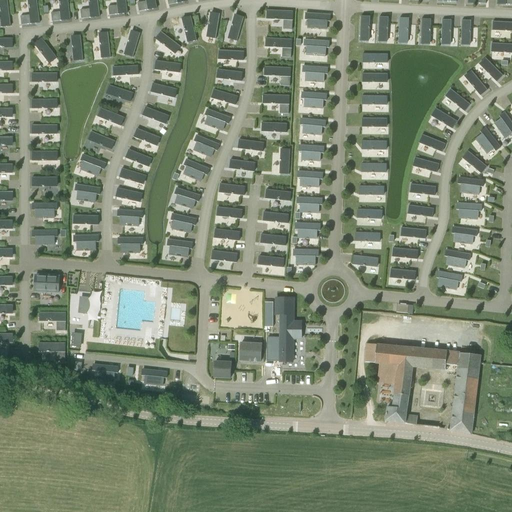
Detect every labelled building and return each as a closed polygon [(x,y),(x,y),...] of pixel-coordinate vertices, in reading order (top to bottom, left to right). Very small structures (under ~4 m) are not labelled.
[(2,19),(2,20),(1,20),(0,19),(0,27),(2,27),(11,26),(7,0),(7,2),(0,2),(0,5),(0,9),(0,12),(1,13),(2,19)] [(31,15),(31,16),(30,16),(21,17),(21,16),(21,17),(22,25),(31,24),(40,23),(36,0),(28,0),(29,6),(28,6),(29,9),(30,9),(31,15)] [(52,22),(61,21),(70,20),(68,0),(60,0),(60,2),(59,3),(60,6),(61,6),(62,13),(52,14),(52,13),(52,22)] [(88,0),(89,3),(90,3),(91,9),(91,10),(90,10),(81,11),(81,10),(82,19),(91,18),(100,17),(97,0),(88,0)] [(117,7),(109,8),(109,7),(110,16),(118,14),(127,13),(125,0),(117,0),(119,6),(119,7),(117,7)] [(138,3),(139,12),(148,10),(157,8),(155,0),(147,0),(148,1),(148,2),(138,4),(138,3)] [(285,21),(284,29),(283,29),(292,30),(293,21),(293,12),(267,11),(268,11),(268,19),(274,19),(274,20),(278,20),(278,19),(285,19),(285,21)] [(220,13),(219,14),(211,13),(210,22),(210,23),(210,24),(209,24),(209,26),(209,27),(209,29),(207,37),(216,38),(220,14),(220,13)] [(305,20),(309,20),(308,28),(316,29),(315,30),(319,30),(319,29),(326,30),(327,22),(330,22),(330,15),(306,14),(305,20)] [(233,26),(232,26),(231,28),(232,28),(231,31),(229,38),(237,41),(237,40),(244,17),(244,16),(243,17),(235,15),(233,24),(233,25),(233,26)] [(191,16),(190,16),(190,17),(182,19),(185,28),(185,30),(184,30),(185,32),(186,32),(187,34),(186,34),(188,42),(196,40),(197,40),(196,40),(191,16)] [(370,30),(370,28),(369,28),(369,25),(370,17),(362,17),(361,17),(360,41),(360,42),(360,41),(369,41),(369,32),(369,30),(370,30)] [(378,42),(378,43),(378,42),(387,42),(387,32),(387,31),(388,31),(388,28),(387,28),(387,26),(388,18),(379,18),(379,17),(379,18),(378,42)] [(408,19),(400,19),(400,18),(400,19),(399,43),(398,43),(398,44),(399,44),(399,43),(407,43),(408,33),(407,33),(408,32),(408,29),(408,27),(408,19)] [(420,44),(420,45),(421,44),(429,44),(429,35),(429,33),(430,33),(430,31),(429,31),(429,28),(430,28),(430,20),(422,20),(421,19),(421,20),(420,44)] [(441,45),(441,44),(450,45),(450,35),(450,33),(451,33),(451,31),(450,31),(450,29),(451,29),(451,21),(443,20),(442,20),(441,45)] [(462,21),(462,20),(462,21),(461,45),(460,45),(460,46),(461,46),(461,45),(469,45),(470,35),(469,35),(470,34),(471,31),(470,31),(470,29),(471,21),(462,21)] [(492,22),(493,22),(493,31),(502,31),(504,31),(504,32),(507,32),(507,31),(509,31),(511,31),(511,22),(493,22),(492,22)] [(132,31),(129,40),(129,41),(129,42),(128,42),(127,44),(128,44),(128,47),(127,47),(125,54),(133,57),(140,33),(141,33),(140,33),(140,34),(132,31)] [(161,32),(161,31),(160,32),(161,32),(156,39),(164,45),(165,46),(166,48),(167,47),(169,49),(175,54),(180,47),(181,47),(180,47),(161,32)] [(100,43),(101,43),(101,45),(100,45),(100,47),(101,47),(101,50),(102,58),(110,57),(111,57),(110,57),(108,32),(107,32),(108,33),(99,34),(100,43)] [(80,36),(72,36),(73,46),(74,48),(73,48),(73,50),(74,50),(74,52),(75,60),(83,60),(83,59),(81,35),(80,35),(80,36)] [(5,47),(13,47),(13,39),(0,38),(0,47),(0,48),(3,48),(3,47),(5,47)] [(41,38),(42,39),(35,44),(41,52),(41,51),(42,53),(43,55),(44,55),(45,57),(50,63),(56,58),(57,58),(56,58),(41,38),(42,38),(41,38)] [(284,49),(283,57),(282,57),(291,58),(292,49),(292,40),(266,39),(267,39),(267,47),(273,47),(273,48),(277,48),(277,47),(284,47),(284,49)] [(305,40),(304,47),(308,47),(307,55),(314,56),(314,57),(318,57),(318,56),(325,56),(326,48),(329,49),(329,42),(305,40)] [(491,43),(491,44),(492,44),(492,52),(501,53),(501,52),(503,52),(503,53),(506,53),(508,53),(511,53),(511,44),(492,44),(492,43),(491,43)] [(244,52),(219,51),(219,50),(219,51),(220,51),(219,59),(229,60),(229,59),(231,60),(233,61),(233,60),(236,60),(244,61),(244,52)] [(363,54),(363,55),(363,63),(371,63),(373,63),(373,64),(375,64),(375,63),(377,63),(387,63),(387,55),(388,55),(388,54),(387,55),(363,55),(363,54)] [(485,59),(480,65),(486,72),(487,72),(488,73),(487,74),(489,75),(490,75),(491,76),(497,82),(503,76),(485,59),(486,59),(485,58),(485,59)] [(166,72),(169,72),(169,71),(171,72),(179,73),(180,65),(181,65),(181,64),(180,64),(180,65),(156,61),(155,61),(155,62),(156,62),(155,70),(165,71),(167,71),(166,72)] [(13,63),(13,62),(0,62),(0,70),(0,71),(0,72),(2,72),(2,71),(5,71),(13,71),(13,63)] [(138,66),(113,68),(113,67),(113,68),(114,68),(114,76),(124,76),(124,75),(126,75),(126,76),(128,76),(128,75),(131,75),(139,75),(138,66)] [(290,77),(291,68),(264,67),(264,68),(266,68),(266,75),(272,76),(272,77),(276,77),(276,76),(283,76),(282,85),(281,85),(281,86),(290,86),(290,77)] [(303,67),(303,74),(306,74),(305,82),(313,82),(313,83),(316,83),(316,82),(324,83),(324,75),(327,75),(328,69),(303,67)] [(219,70),(218,79),(227,80),(227,79),(229,80),(229,81),(231,81),(231,80),(234,80),(242,82),(242,73),(243,73),(242,73),(218,70),(219,70)] [(471,72),(465,77),(471,85),(472,84),(473,86),(472,86),(474,88),(476,89),(475,90),(481,96),(487,90),(487,91),(488,90),(487,90),(471,71),(472,71),(471,71),(471,72)] [(33,82),(42,82),(44,82),(44,83),(46,83),(46,82),(49,82),(57,82),(57,74),(57,73),(56,73),(56,74),(32,74),(33,82)] [(362,74),(362,75),(363,74),(362,83),(371,83),(370,83),(373,83),(375,83),(377,83),(387,83),(387,75),(388,75),(388,74),(387,74),(387,75),(363,74),(362,74)] [(152,84),(153,84),(151,92),(161,95),(161,94),(162,95),(162,96),(164,96),(165,95),(167,96),(175,98),(177,90),(177,89),(177,90),(153,84),(152,84)] [(13,85),(0,85),(0,93),(0,94),(3,94),(2,93),(5,93),(5,94),(13,94),(13,85)] [(131,102),(133,94),(134,93),(133,93),(110,86),(109,85),(109,86),(110,86),(108,94),(117,97),(119,97),(118,98),(121,99),(121,98),(123,99),(131,102)] [(451,90),(446,97),(454,103),(455,104),(455,105),(456,106),(457,105),(459,107),(465,112),(470,105),(470,106),(471,105),(470,105),(451,90),(451,89),(450,90),(451,90)] [(213,90),(214,91),(212,99),(222,101),(223,101),(223,102),(225,103),(226,102),(228,103),(235,105),(238,97),(238,96),(238,97),(214,90),(213,90)] [(302,93),(302,100),(305,100),(304,108),(312,108),(312,109),(315,110),(315,109),(322,109),(323,101),(326,101),(327,95),(302,93)] [(289,105),(289,96),(263,95),(263,96),(265,96),(264,103),(271,104),(271,105),(274,105),(274,104),(281,104),(281,105),(281,113),(280,113),(280,114),(289,114),(289,105)] [(362,96),(362,97),(362,105),(370,105),(373,105),(373,106),(375,106),(375,105),(377,105),(386,106),(386,97),(387,97),(362,97),(362,96)] [(31,100),(31,101),(32,101),(33,109),(42,109),(42,108),(44,108),(44,109),(46,109),(46,108),(49,108),(49,109),(57,108),(56,100),(57,100),(57,99),(56,100),(32,100),(31,100)] [(168,117),(169,117),(169,116),(168,116),(146,107),(145,107),(145,108),(146,108),(143,116),(152,119),(154,119),(153,120),(156,121),(156,120),(158,121),(165,124),(168,117)] [(101,109),(102,109),(99,117),(108,121),(108,120),(109,121),(109,122),(111,123),(112,122),(114,123),(121,126),(124,118),(125,118),(124,118),(101,109),(102,109),(101,108),(101,109)] [(0,117),(2,117),(2,118),(5,118),(5,117),(12,117),(11,110),(13,110),(13,109),(0,109),(0,117)] [(435,110),(431,117),(439,122),(441,123),(441,124),(442,125),(443,124),(445,125),(445,126),(452,130),(456,123),(456,122),(435,110),(435,109),(435,110)] [(212,128),(215,129),(216,128),(222,131),(225,123),(228,125),(231,118),(208,110),(205,116),(208,117),(205,125),(212,127),(212,128)] [(501,120),(495,124),(499,130),(498,131),(500,134),(501,133),(505,139),(511,134),(511,123),(505,113),(499,117),(501,120)] [(310,135),(310,136),(314,136),(314,135),(321,136),(322,128),(325,128),(326,121),(301,119),(301,126),(304,126),(303,134),(310,135)] [(362,119),(362,128),(370,128),(370,127),(372,127),(373,128),(375,128),(375,127),(377,127),(377,128),(386,128),(386,119),(387,119),(362,119)] [(274,133),(276,133),(276,132),(278,132),(286,133),(287,124),(287,125),(287,124),(262,123),(263,123),(262,132),(272,132),(274,132),(274,133)] [(57,125),(56,125),(56,126),(32,126),(32,125),(32,126),(32,134),(42,134),(44,134),(44,135),(46,135),(46,134),(49,134),(57,134),(57,126),(57,125)] [(482,135),(476,140),(480,146),(479,146),(482,149),(482,148),(487,154),(493,149),(495,152),(500,148),(485,128),(480,132),(482,135)] [(136,129),(137,130),(134,137),(143,141),(143,140),(145,141),(145,142),(147,143),(147,142),(149,143),(157,146),(160,138),(137,129),(136,129)] [(112,150),(115,142),(115,141),(115,142),(92,132),(93,133),(89,140),(98,144),(100,144),(100,145),(102,146),(102,145),(104,146),(112,150)] [(423,136),(420,144),(429,147),(430,148),(432,149),(433,148),(435,149),(442,153),(445,145),(446,144),(445,144),(445,145),(423,135),(422,135),(423,136)] [(214,150),(217,151),(220,145),(197,136),(194,142),(197,143),(194,151),(201,153),(201,154),(204,156),(204,155),(211,158),(214,150)] [(0,145),(2,145),(2,146),(5,146),(5,145),(12,145),(12,138),(13,138),(13,137),(0,137),(0,145)] [(263,152),(264,143),(239,140),(240,141),(239,149),(249,150),(250,150),(250,151),(253,151),(253,150),(255,150),(255,151),(263,152)] [(300,141),(300,148),(303,148),(302,156),(310,157),(310,158),(313,158),(313,157),(320,157),(321,149),(324,150),(325,143),(300,141)] [(362,141),(362,142),(362,150),(370,150),(372,150),(372,151),(374,151),(374,150),(376,150),(386,151),(386,142),(387,142),(386,142),(362,142),(362,141)] [(290,149),(290,150),(281,149),(281,159),(281,161),(280,161),(280,163),(281,163),(281,166),(280,174),(289,174),(290,149)] [(152,159),(151,159),(129,150),(128,150),(129,150),(126,158),(135,162),(135,161),(137,162),(136,163),(139,164),(139,163),(141,164),(148,167),(152,159)] [(468,152),(463,159),(470,165),(471,165),(472,166),(471,166),(473,168),(474,167),(475,169),(481,174),(487,168),(487,167),(468,152),(468,151),(467,152),(468,152)] [(42,161),(42,160),(44,160),(44,161),(46,161),(46,160),(49,160),(49,161),(57,161),(57,152),(32,152),(33,152),(33,161),(42,161)] [(91,174),(98,176),(101,169),(104,170),(106,164),(83,155),(81,161),(84,163),(81,170),(88,173),(87,174),(91,175),(91,174)] [(416,159),(413,167),(423,169),(425,169),(424,170),(427,171),(427,170),(429,171),(437,173),(439,165),(439,164),(439,165),(415,158),(416,159)] [(201,182),(204,174),(207,176),(209,169),(187,160),(184,166),(187,167),(184,175),(191,178),(190,178),(194,180),(194,179),(201,182)] [(230,160),(231,161),(230,169),(240,170),(242,170),(242,171),(244,171),(244,170),(246,170),(246,171),(254,172),(255,163),(256,163),(255,163),(231,160),(230,160)] [(0,172),(2,173),(2,174),(5,174),(5,173),(12,173),(12,165),(13,165),(0,164),(0,172)] [(361,164),(361,165),(362,165),(362,173),(370,173),(372,173),(372,174),(374,174),(374,173),(376,173),(386,173),(386,165),(387,165),(387,164),(386,164),(386,165),(362,164),(361,164)] [(299,167),(299,174),(302,174),(302,182),(309,182),(309,183),(312,184),(313,183),(320,183),(320,175),(324,175),(324,169),(299,167)] [(146,179),(123,173),(121,181),(144,187),(146,179)] [(46,187),(46,186),(49,186),(57,186),(57,178),(32,178),(33,178),(33,187),(42,186),(44,186),(44,187),(46,187)] [(459,178),(458,185),(462,185),(461,193),(468,194),(468,195),(471,195),(471,194),(478,195),(479,187),(483,188),(483,181),(470,179),(459,178)] [(220,184),(220,185),(221,185),(220,193),(230,194),(232,194),(232,195),(234,195),(234,194),(236,194),(236,195),(244,196),(245,187),(246,187),(245,187),(221,184),(220,184)] [(412,185),(411,193),(420,194),(421,194),(422,194),(422,195),(424,195),(425,195),(427,195),(435,196),(436,188),(436,187),(436,188),(411,185),(411,184),(411,185),(412,185)] [(95,203),(96,195),(100,195),(101,189),(76,185),(75,192),(78,192),(77,200),(84,201),(84,202),(88,203),(88,202),(95,203)] [(359,187),(359,196),(367,196),(367,195),(370,195),(370,196),(372,196),(372,195),(374,195),(374,196),(383,196),(383,187),(384,187),(359,187)] [(176,204),(183,206),(182,207),(186,208),(186,207),(193,209),(195,201),(198,202),(200,196),(177,189),(175,195),(178,196),(176,204)] [(291,192),(291,193),(267,190),(266,190),(267,191),(266,199),(276,200),(276,199),(278,200),(280,201),(280,200),(282,200),(290,201),(291,193),(291,192)] [(0,200),(2,201),(2,202),(5,202),(5,201),(12,201),(12,193),(13,193),(0,193),(0,200)] [(117,196),(116,205),(139,209),(141,200),(117,196)] [(307,214),(311,214),(311,213),(318,214),(319,206),(322,206),(322,199),(298,198),(297,205),(301,205),(300,213),(307,213),(307,214)] [(54,219),(54,211),(57,211),(57,204),(33,204),(33,211),(36,211),(36,219),(43,219),(43,220),(47,219),(54,219)] [(467,219),(467,220),(470,220),(470,219),(477,220),(478,212),(481,212),(482,205),(457,204),(457,210),(460,210),(459,218),(467,219)] [(410,206),(409,215),(418,216),(420,216),(420,217),(422,217),(422,216),(425,216),(425,217),(433,218),(434,210),(434,209),(433,209),(409,206),(410,206)] [(231,217),(234,218),(242,219),(242,211),(243,211),(243,210),(242,210),(218,208),(217,208),(218,208),(218,216),(227,217),(229,217),(229,218),(231,218),(231,217)] [(131,226),(139,227),(139,218),(142,219),(143,212),(118,210),(118,217),(121,217),(121,225),(128,226),(128,227),(131,227),(131,226)] [(357,210),(357,219),(365,219),(368,219),(367,220),(370,220),(370,219),(372,219),(381,220),(382,211),(383,211),(382,211),(358,210),(357,210)] [(264,212),(264,213),(265,213),(264,221),(274,222),(275,222),(275,223),(278,223),(278,222),(280,222),(280,223),(288,224),(289,215),(264,213),(264,212)] [(195,226),(197,220),(173,214),(171,221),(174,222),(173,229),(180,231),(180,232),(183,233),(183,232),(190,233),(192,225),(195,226)] [(98,216),(98,217),(74,216),(74,215),(73,215),(73,216),(74,216),(74,224),(84,225),(84,224),(86,224),(86,225),(88,225),(88,224),(90,225),(98,225),(98,217),(99,217),(99,216),(98,216)] [(0,228),(2,229),(2,230),(5,230),(5,229),(12,229),(12,221),(13,221),(0,220),(0,228)] [(299,231),(298,239),(305,239),(305,240),(309,240),(309,239),(316,239),(317,231),(320,232),(320,225),(296,224),(295,230),(299,231)] [(402,229),(401,237),(411,238),(411,237),(413,238),(413,239),(415,239),(415,238),(417,238),(425,239),(426,231),(427,230),(426,230),(426,231),(402,228),(401,228),(401,229),(402,229)] [(461,244),(461,245),(465,245),(465,244),(472,245),(473,237),(476,238),(477,231),(453,228),(452,234),(455,235),(454,243),(461,244)] [(215,229),(215,230),(216,230),(215,238),(225,239),(226,239),(226,240),(229,240),(229,239),(231,240),(239,241),(240,232),(215,230),(215,229)] [(44,245),(44,246),(47,246),(47,245),(54,245),(54,237),(58,237),(58,230),(33,230),(33,237),(36,237),(36,245),(44,245)] [(355,233),(355,242),(363,242),(365,242),(365,243),(368,243),(368,242),(370,242),(379,243),(380,234),(356,233),(355,233)] [(262,235),(261,235),(262,235),(261,243),(271,244),(273,244),(273,245),(275,245),(275,244),(278,245),(286,246),(286,238),(287,238),(287,237),(286,237),(262,235)] [(88,251),(96,251),(95,242),(99,242),(99,236),(74,236),(74,243),(77,243),(77,251),(85,251),(85,252),(88,252),(88,251)] [(118,245),(122,245),(122,253),(129,253),(129,254),(133,254),(133,253),(140,253),(140,245),(143,245),(143,238),(118,238),(118,245)] [(188,257),(189,249),(192,250),(193,243),(168,240),(168,247),(171,247),(170,255),(177,256),(177,257),(180,257),(181,256),(188,257)] [(417,260),(418,251),(394,249),(394,248),(393,248),(393,249),(394,249),(393,257),(403,258),(405,258),(405,259),(407,259),(407,258),(409,258),(409,259),(417,260)] [(0,257),(2,257),(2,258),(5,258),(5,257),(12,257),(12,250),(13,250),(13,249),(0,249),(0,257)] [(294,250),(294,257),(297,257),(297,265),(304,265),(304,266),(308,266),(308,265),(315,265),(315,257),(318,257),(318,251),(294,250)] [(213,251),(213,252),(213,260),(222,261),(222,260),(224,261),(224,262),(226,262),(226,261),(229,261),(237,262),(237,254),(238,254),(237,253),(237,254),(213,251)] [(445,257),(448,258),(447,266),(454,267),(454,268),(457,268),(458,268),(465,269),(466,261),(469,261),(470,255),(446,251),(445,257)] [(284,259),(285,259),(284,259),(260,257),(260,256),(259,256),(259,257),(260,257),(259,265),(269,266),(271,266),(271,267),(273,267),(273,266),(275,266),(275,267),(283,268),(284,259)] [(354,256),(353,265),(361,266),(361,265),(363,265),(363,266),(365,267),(365,266),(367,266),(377,267),(378,259),(354,256),(353,256),(354,256)] [(416,272),(391,270),(391,269),(391,270),(392,270),(391,278),(401,279),(402,279),(402,280),(405,280),(405,279),(407,279),(407,280),(415,280),(416,272)] [(438,272),(437,278),(440,279),(439,287),(446,288),(446,289),(449,290),(449,289),(456,290),(458,282),(461,283),(462,276),(438,272)] [(41,292),(59,293),(60,277),(35,276),(35,292),(41,292)] [(13,278),(13,277),(0,277),(0,285),(2,285),(2,286),(5,286),(5,285),(12,285),(12,278),(13,278)] [(117,319),(119,299),(113,299),(108,298),(91,296),(91,299),(89,314),(89,316),(106,318),(111,318),(117,319)] [(89,314),(91,299),(81,298),(80,313),(89,314)] [(280,362),(292,362),(293,338),(301,338),(301,322),(293,322),(293,298),(276,298),(276,315),(281,315),(280,362)] [(159,323),(164,324),(169,324),(171,305),(166,304),(161,303),(155,303),(153,323),(159,323)] [(397,304),(396,312),(408,313),(409,305),(397,304)] [(0,313),(2,313),(2,315),(5,315),(5,314),(12,314),(12,306),(13,306),(0,305),(0,313)] [(39,313),(41,313),(41,321),(47,321),(47,322),(51,322),(51,321),(57,321),(58,321),(58,322),(58,331),(57,330),(57,331),(66,331),(66,322),(66,313),(39,313)] [(5,343),(5,342),(12,342),(12,335),(13,335),(13,334),(0,334),(0,342),(2,342),(2,343),(5,343)] [(72,346),(80,347),(81,335),(76,334),(74,334),(72,346)] [(41,344),(41,351),(47,351),(47,352),(51,352),(51,351),(57,351),(58,351),(58,353),(58,361),(57,361),(65,361),(65,353),(66,343),(39,343),(39,344),(41,344)] [(262,345),(242,343),(241,361),(261,362),(262,345)] [(386,421),(416,425),(417,417),(406,416),(412,367),(445,370),(446,365),(458,366),(451,431),(471,435),(481,356),(367,344),(365,362),(380,364),(377,382),(395,384),(393,408),(387,407),(386,421)] [(231,378),(231,363),(215,362),(214,378),(231,378)] [(96,379),(114,381),(114,373),(118,373),(118,367),(94,364),(93,371),(96,371),(96,379)] [(145,385),(163,386),(164,378),(167,379),(167,372),(143,370),(142,376),(146,377),(145,385)]
